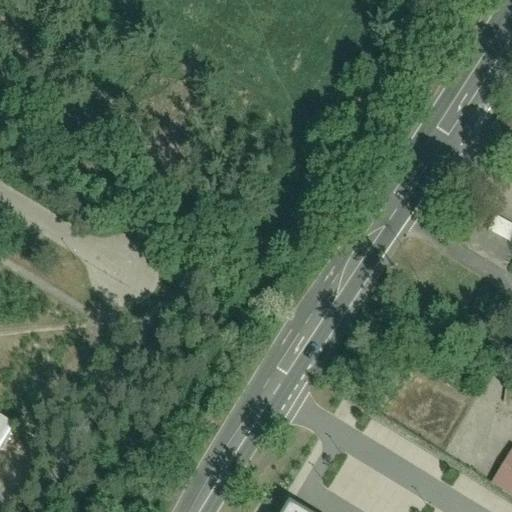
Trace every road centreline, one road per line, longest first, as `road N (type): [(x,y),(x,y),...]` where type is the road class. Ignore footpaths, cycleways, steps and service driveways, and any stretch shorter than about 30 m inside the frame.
road 1 (tertiary): [(511,20),(208,511)]
road 2 (unclassified): [(0,202),(107,274)]
